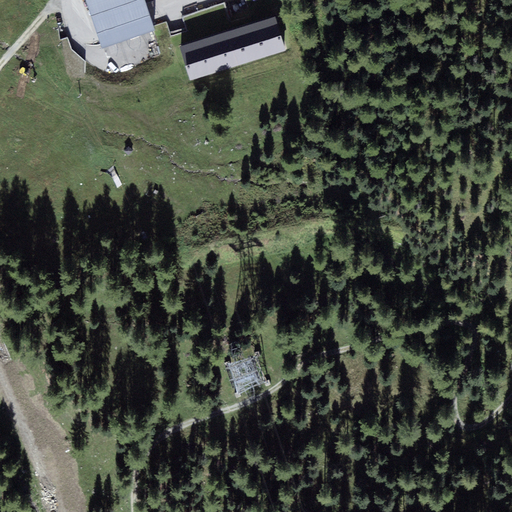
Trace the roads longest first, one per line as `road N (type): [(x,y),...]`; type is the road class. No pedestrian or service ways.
road 1 (track): [(134,511),(136,482),(161,436),(268,392),(313,356),(465,321),(475,334),(454,395),(460,421),(479,424),(511,395)]
road 2 (track): [(0,372),(52,511)]
